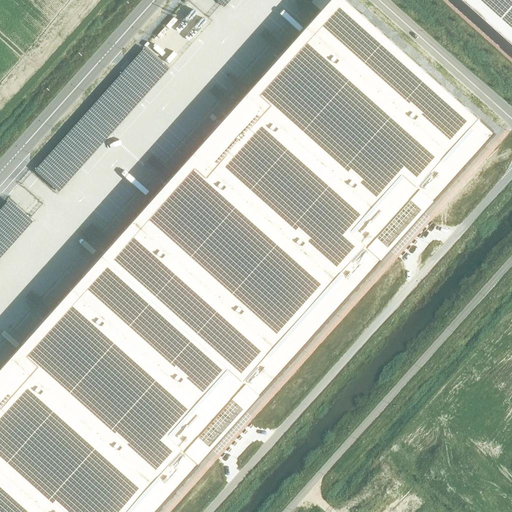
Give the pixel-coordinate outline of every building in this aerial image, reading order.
[(320,10),(100,255),(244,384),(256,395),(257,396),(263,389),(379,260),(380,259),(366,247),(417,190),(431,202),(490,136),(493,133),(343,0),(313,0),(311,2),(320,10)] [(511,0),(462,0),(511,44),(511,0)] [(169,29),(177,20),(173,17),(165,26),(169,29)] [(160,38),(167,30),(164,27),(156,35),(160,38)] [(144,47),(34,171),(58,192),(168,69),(144,47)] [(168,64),(176,55),(173,51),(164,60),(168,64)] [(9,200),(0,210),(0,257),(33,221),(9,200)] [(49,244),(38,257),(57,274),(60,270),(64,273),(72,264),(49,244)] [(0,367),(0,511),(154,511),(198,463),(184,451),(244,384),(100,255),(0,367)] [(35,263),(28,273),(36,279),(43,269),(35,263)]
